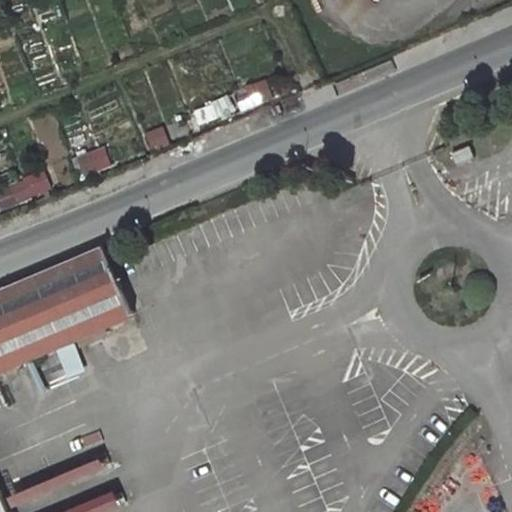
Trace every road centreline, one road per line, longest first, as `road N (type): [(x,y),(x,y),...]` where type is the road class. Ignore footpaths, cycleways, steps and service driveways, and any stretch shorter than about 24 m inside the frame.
road 1 (unclassified): [(511,33),(0,244)]
road 2 (unknown): [(239,375),(155,423),(190,511)]
road 3 (unknown): [(391,474),(451,389),(505,365)]
road 4 (unknown): [(391,83),(450,235)]
road 5 (unknown): [(321,337),(391,474)]
road 6 (unknown): [(239,375),(302,511)]
